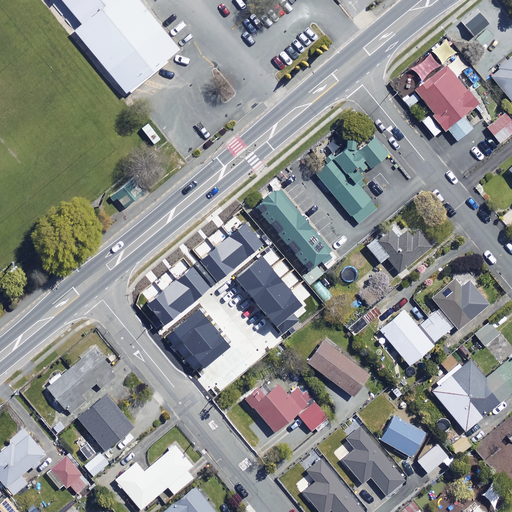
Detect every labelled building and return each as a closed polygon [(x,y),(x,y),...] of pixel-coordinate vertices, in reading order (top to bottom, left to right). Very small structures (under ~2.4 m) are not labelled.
[(179,54),(134,0),(58,0),(81,26),(73,33),(127,97),(179,54)] [(511,57),(489,76),(510,102),(511,100),(511,57)] [(455,141),(472,129),(462,117),(477,105),(446,64),(412,91),(443,132),(446,129),(455,141)] [(511,133),(511,124),(504,114),(486,127),(498,144),(511,133)] [(366,211),(329,165),(310,180),(347,226),(366,211)] [(145,193),(137,183),(118,197),(125,207),(145,193)] [(331,254),(283,193),(260,211),(308,272),(331,254)] [(390,228),(368,246),(381,262),(387,257),(400,272),(431,247),(414,226),(399,239),(390,228)] [(228,273),(221,263),(194,285),(216,314),(254,284),(238,265),(228,273)] [(207,318),(174,276),(154,292),(186,334),(207,318)] [(389,289),(379,278),(361,294),(370,305),(389,289)] [(461,287),(454,279),(431,297),(457,330),(488,305),(469,281),(461,287)] [(259,291),(249,298),(258,311),(274,299),(262,283),(256,288),(259,291)] [(295,318),(280,299),(264,311),(279,331),(295,318)] [(260,320),(246,302),(223,319),(237,338),(260,320)] [(380,313),(374,306),(349,329),(356,335),(380,313)] [(434,346),(404,309),(380,329),(410,365),(434,346)] [(451,328),(436,310),(420,324),(435,341),(451,328)] [(489,320),(474,332),(485,346),(500,334),(489,320)] [(218,385),(251,359),(231,335),(211,351),(208,347),(195,357),(218,385)] [(371,374),(325,339),(308,362),(354,396),(371,374)] [(117,375),(95,348),(48,387),(70,413),(85,400),(82,395),(96,383),(101,388),(117,375)] [(463,366),(451,375),(484,416),(511,392),(511,356),(510,358),(508,356),(485,375),(471,359),(463,366)] [(451,375),(463,366),(459,362),(454,366),(448,359),(441,365),(447,372),(436,381),(439,385),(451,375)] [(439,385),(433,391),(466,431),(484,416),(451,375),(439,385)] [(410,387),(404,380),(392,389),(397,396),(410,387)] [(272,389),(265,382),(247,398),(276,432),(297,413),(312,430),(328,415),(302,385),(291,394),(280,382),(272,389)] [(135,426),(108,394),(79,417),(106,450),(135,426)] [(388,414),(378,432),(383,435),(381,439),(412,457),(427,431),(396,413),(394,417),(388,414)] [(405,481),(360,426),(346,438),(355,450),(343,459),(363,484),(371,477),(387,496),(405,481)] [(46,453),(26,431),(0,454),(0,478),(14,495),(29,482),(22,475),(46,453)] [(472,444),(465,434),(450,446),(457,455),(472,444)] [(449,455),(438,442),(417,459),(428,472),(449,455)] [(194,464),(176,444),(145,470),(137,461),(116,479),(142,509),(168,486),(175,494),(193,477),(187,470),(194,464)] [(110,462),(101,451),(85,465),(94,476),(110,462)] [(90,481),(68,455),(47,473),(61,489),(69,482),(78,492),(90,481)] [(364,511),(321,459),(307,471),(316,482),(304,492),(320,511),(327,511),(331,509),(333,511),(364,511)] [(216,511),(196,486),(161,511),(216,511)] [(0,511),(19,511),(7,497),(0,502),(0,511)] [(416,511),(419,510),(414,503),(403,511),(416,511)]
